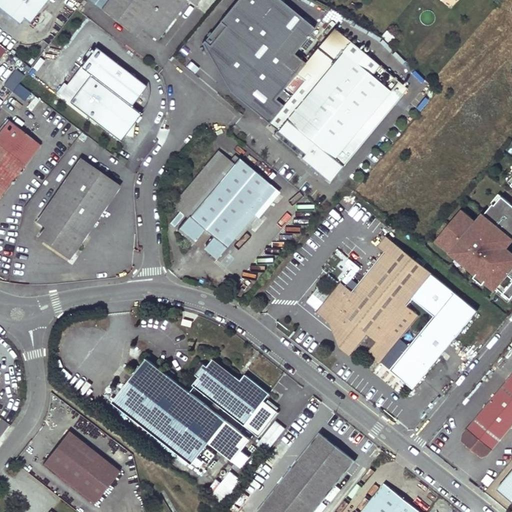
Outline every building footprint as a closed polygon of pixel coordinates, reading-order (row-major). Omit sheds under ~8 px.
[(0,0),(0,10),(16,23),(21,17),(27,22),(43,0),(0,0)] [(194,6),(198,0),(107,0),(100,10),(130,34),(136,26),(141,29),(156,41),(188,1),(194,6)] [(237,6),(204,44),(239,74),(272,36),(237,6)] [(136,26),(130,34),(135,37),(141,29),(136,26)] [(285,102),(267,123),(276,131),(303,154),(300,158),(329,181),(409,86),(337,26),(285,87),(292,94),(289,97),(282,91),(277,96),(285,102)] [(141,114),(131,106),(147,86),(97,47),(67,85),(77,93),(69,103),(119,142),(125,134),(129,129),(141,114)] [(14,67),(2,83),(11,90),(24,74),(14,67)] [(77,93),(67,85),(59,95),(69,103),(77,93)] [(6,122),(0,129),(0,196),(24,166),(4,150),(18,132),(6,122)] [(129,129),(125,134),(129,137),(133,132),(129,129)] [(300,158),(303,154),(276,131),(273,134),(300,158)] [(39,148),(18,132),(4,150),(24,166),(39,148)] [(187,218),(178,228),(194,242),(204,230),(212,237),(204,246),(205,250),(215,259),(232,240),(225,235),(269,185),(234,155),(229,161),(218,151),(171,204),(187,218)] [(79,159),(35,222),(43,228),(36,238),(67,260),(118,187),(79,159)] [(269,185),(225,235),(232,240),(275,190),(269,185)] [(460,213),(439,239),(447,246),(446,247),(498,291),(500,289),(511,299),(511,298),(511,253),(507,250),(506,252),(500,247),(511,233),(511,204),(502,197),(495,205),(494,204),(483,216),(487,219),(480,227),(470,219),(469,220),(460,213)] [(169,222),(174,226),(183,216),(179,212),(169,222)] [(178,228),(176,230),(193,244),(194,242),(178,228)] [(505,248),(511,240),(511,233),(500,247),(506,252),(507,250),(505,248)] [(387,235),(379,243),(386,249),(394,240),(387,235)] [(455,291),(433,273),(394,240),(386,249),(353,290),(342,281),(318,309),(329,318),(344,330),(339,336),(339,340),(342,343),(340,345),(350,355),(359,344),(379,362),(418,314),(407,304),(412,297),(435,316),(455,291)] [(338,264),(344,253),(336,249),(330,260),(338,264)] [(350,285),(362,266),(346,256),(338,268),(346,273),(341,280),(350,285)] [(316,309),(328,293),(318,285),(305,301),(316,309)] [(412,388),(478,310),(455,291),(435,316),(390,369),(412,388)] [(344,330),(329,318),(340,345),(342,343),(339,340),(339,336),(344,330)] [(112,402),(192,466),(227,422),(147,358),(112,402)] [(192,385),(244,426),(269,394),(245,375),(240,381),(213,360),(207,367),(199,362),(191,372),(198,378),(192,385)] [(486,454),(491,449),(511,424),(511,374),(463,433),(463,438),(464,443),(468,447),(479,456),(486,454)] [(272,419),(259,445),(270,450),(283,424),(272,419)] [(67,428),(39,462),(90,502),(118,468),(67,428)] [(320,433),(255,511),(313,511),(354,460),(320,433)] [(221,482),(216,479),(207,492),(224,503),(241,478),(229,470),(221,482)] [(511,470),(496,489),(511,502),(511,470)] [(418,511),(384,484),(360,511),(418,511)]
